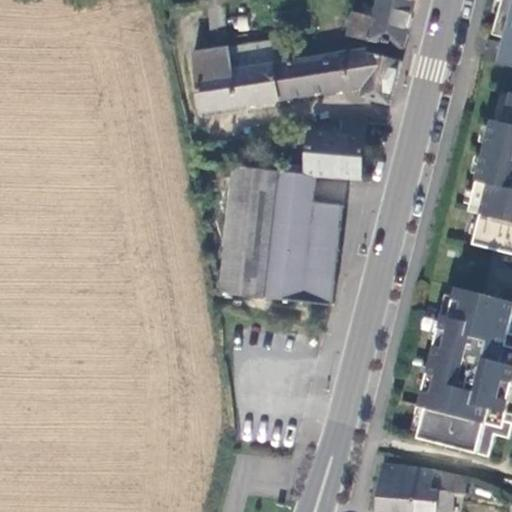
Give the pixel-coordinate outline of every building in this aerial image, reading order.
[(218,33),(220,41),(226,40),(224,0),(211,0),(214,30),(218,33)] [(416,0),(379,0),(376,19),(355,16),(351,39),(404,52),(416,0)] [(511,0),(507,0),(498,35),(509,37),(502,63),(511,65),(511,0)] [(491,38),(486,58),(498,61),(503,41),(491,38)] [(283,43),(196,55),(206,116),(365,90),(365,100),(389,107),(400,63),(366,55),(285,63),(283,43)] [(511,100),(507,122),(494,119),(471,210),(483,213),(475,243),(511,252),(511,100)] [(306,177),(320,179),(362,183),(368,125),(343,123),(343,135),(314,133),(306,177)] [(223,298),(267,301),(280,175),(234,169),(223,298)] [(267,301),(334,310),(346,211),(316,206),(320,179),(306,177),(280,175),(267,301)] [(511,319),(511,304),(456,291),(448,321),(441,320),(419,410),(426,412),(418,442),(489,460),(494,437),(509,441),(511,427),(511,425),(498,422),(500,414),(506,416),(511,390),(511,336),(508,336),(511,319)] [(466,475),(383,465),(377,511),(397,511),(450,511),(452,492),(463,493),(466,475)]
